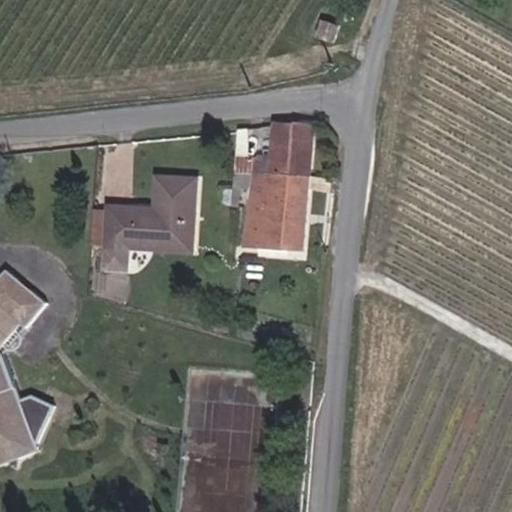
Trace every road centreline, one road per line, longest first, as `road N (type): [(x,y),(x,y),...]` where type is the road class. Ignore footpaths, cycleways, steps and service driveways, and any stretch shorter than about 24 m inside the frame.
road 1 (unclassified): [(325,511),(362,107)]
road 2 (unclassified): [(362,107),(319,101),(0,128)]
